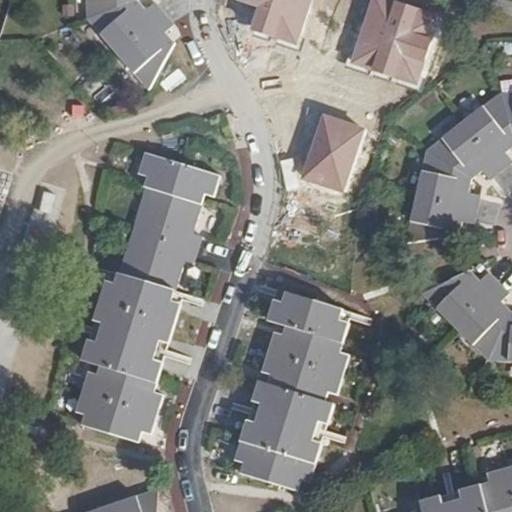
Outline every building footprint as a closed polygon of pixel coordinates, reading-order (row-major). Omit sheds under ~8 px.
[(90,0),(91,21),(139,2),(138,0),(90,0)] [(316,0),(238,0),(238,2),(262,10),(253,36),(300,51),(316,0)] [(444,17),(391,0),(371,0),(350,67),(420,89),(444,17)] [(148,13),(139,2),(91,21),(151,92),(176,46),(166,35),(176,27),(158,5),(148,13)] [(511,100),(498,101),(511,128),(511,100)] [(511,158),(507,153),(511,149),(511,128),(498,101),(429,153),(473,181),(484,172),(491,181),(511,164),(511,158)] [(368,130),(323,115),(301,179),(346,195),(368,130)] [(471,193),(473,181),(429,153),(410,244),(462,236),(465,222),(477,224),(483,196),(471,193)] [(150,180),(121,276),(119,286),(109,284),(97,322),(105,324),(99,344),(91,341),(85,360),(93,363),(103,366),(99,376),(90,373),(78,413),(87,416),(84,425),(142,445),(146,434),(155,437),(166,398),(157,394),(166,365),(156,362),(162,341),(173,344),(184,306),(174,302),(178,293),(186,264),(196,267),(203,240),(195,236),(207,197),(216,199),(221,180),(148,157),(142,177),(150,180)] [(0,173),(0,207),(9,177),(0,173)] [(30,184),(17,237),(53,246),(67,193),(30,184)] [(425,295),(493,362),(511,315),(511,312),(503,304),(511,295),(491,276),(483,283),(471,273),(425,295)] [(119,286),(121,276),(112,274),(109,284),(119,286)] [(187,296),(178,293),(174,302),(184,306),(187,296)] [(315,484),(326,445),(318,443),(324,421),(333,423),(338,407),(330,404),(332,393),(341,396),(352,357),(344,355),(353,326),(342,322),(344,313),(292,296),(289,306),(279,304),(274,323),(291,328),(288,338),(279,335),(268,375),(276,377),(273,388),(265,385),(260,401),(268,404),(262,425),(253,424),(241,463),(250,465),(247,474),(303,492),(306,482),(315,484)] [(511,315),(493,362),(511,363),(511,315)] [(105,324),(97,322),(91,341),(99,344),(105,324)] [(0,407),(20,345),(0,338),(0,407)] [(166,365),(173,344),(162,341),(156,362),(166,365)] [(103,366),(93,363),(90,373),(99,376),(103,366)] [(260,401),(253,424),(262,425),(268,404),(260,401)] [(318,443),(326,445),(333,423),(324,421),(318,443)] [(427,511),(511,511),(511,470),(492,475),(494,485),(426,504),(427,511)] [(159,511),(160,494),(110,511),(159,511)]
